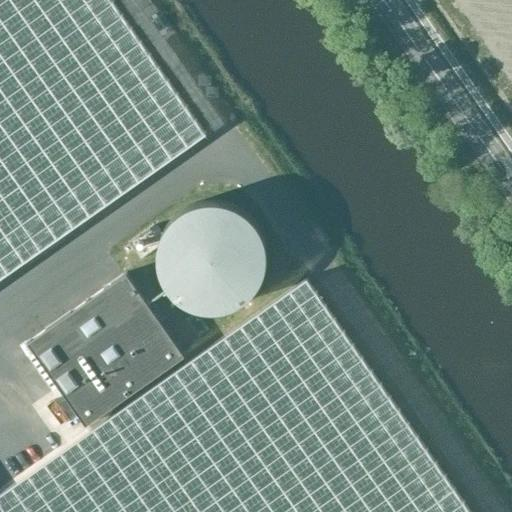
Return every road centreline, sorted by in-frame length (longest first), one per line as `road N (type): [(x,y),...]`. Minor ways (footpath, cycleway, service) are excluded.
road 1 (unknown): [(0,334),(84,256),(171,197),(220,168),(253,179),(491,511)]
road 2 (primary): [(511,183),(383,0)]
